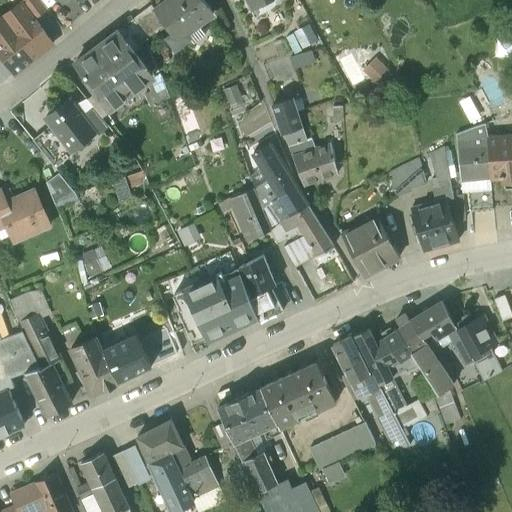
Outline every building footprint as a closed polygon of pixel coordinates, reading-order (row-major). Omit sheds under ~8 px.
[(47,8),(41,0),(20,0),(22,1),(34,18),(35,17),(47,8)] [(213,13),(204,0),(167,0),(156,9),(167,24),(174,32),(168,37),(176,48),(191,37),(187,32),(213,13)] [(22,1),(0,17),(0,53),(14,73),(53,43),(35,17),(34,18),(22,1)] [(153,4),(134,18),(149,37),(167,24),(156,9),(153,4)] [(137,46),(149,37),(134,18),(122,26),(137,46)] [(287,34),(297,52),(322,40),(313,21),(287,34)] [(137,46),(122,26),(120,29),(119,28),(94,48),(129,95),(144,84),(141,81),(152,73),(134,48),(137,46)] [(129,95),(94,48),(75,62),(94,87),(96,86),(99,90),(112,108),(113,107),(129,95)] [(311,50),(291,56),(294,68),(315,61),(311,50)] [(99,90),(88,98),(103,116),(113,108),(113,107),(112,108),(99,90)] [(97,130),(71,97),(46,116),(52,124),(72,149),(73,148),(97,130)] [(307,138),(292,98),(273,105),(289,145),(307,138)] [(343,105),(333,105),(334,119),(344,118),(343,105)] [(457,132),(461,180),(490,178),(487,140),(485,122),(457,132)] [(52,124),(33,139),(56,166),(75,151),(73,148),(72,149),(52,124)] [(331,143),(316,148),(312,136),(307,138),(289,145),(304,184),(338,172),(331,143)] [(511,137),(487,140),(490,178),(511,175),(511,137)] [(307,205),(269,143),(254,152),(266,171),(264,172),(292,213),(307,205)] [(444,145),(430,152),(438,178),(449,175),(444,145)] [(418,158),(389,172),(395,194),(411,189),(410,186),(426,181),(418,158)] [(62,204),(79,195),(66,170),(48,179),(62,204)] [(451,184),(435,189),(438,201),(447,199),(447,200),(453,198),(453,197),(451,184)] [(491,186),(468,188),(470,212),(493,210),(491,186)] [(253,187),(231,197),(248,239),(271,229),(253,187)] [(2,189),(0,189),(0,224),(8,221),(15,239),(50,224),(34,188),(17,196),(17,197),(7,202),(2,189)] [(465,219),(463,194),(453,197),(453,198),(447,200),(454,222),(465,219)] [(438,201),(412,209),(413,215),(409,217),(417,245),(422,243),(424,250),(459,239),(454,222),(447,200),(447,199),(438,201)] [(333,245),(307,205),(292,213),(299,224),(306,234),(305,235),(317,255),(333,245)] [(292,213),(280,222),(286,231),(299,224),(292,213)] [(377,215),(342,233),(364,276),(400,257),(377,215)] [(304,236),(283,247),(295,268),(315,256),(304,236)] [(105,242),(83,252),(93,274),(115,264),(105,242)] [(263,256),(239,267),(250,296),(271,286),(275,285),(263,256)] [(222,267),(172,290),(197,344),(279,305),(271,286),(250,296),(239,267),(225,274),(222,267)] [(40,289),(28,292),(38,312),(49,307),(40,289)] [(28,292),(10,299),(19,321),(38,312),(28,292)] [(511,314),(505,295),(494,299),(502,322),(511,318),(511,314)] [(100,302),(89,305),(94,318),(104,314),(100,302)] [(457,330),(442,302),(409,322),(420,337),(431,331),(436,338),(447,332),(466,367),(474,363),(471,357),(456,330),(457,330)] [(61,358),(38,312),(19,321),(22,326),(23,330),(26,338),(39,364),(41,367),(51,363),(61,358)] [(409,322),(404,315),(395,321),(400,329),(397,331),(412,353),(426,345),(420,337),(409,322)] [(457,330),(456,330),(471,357),(489,348),(479,327),(484,324),(480,318),(457,330)] [(397,331),(396,330),(389,329),(380,334),(383,339),(400,361),(412,354),(412,353),(397,331)] [(23,330),(0,338),(0,378),(11,375),(11,376),(28,370),(28,369),(39,364),(26,338),(23,330)] [(377,343),(369,330),(354,336),(372,371),(378,384),(380,388),(390,406),(403,399),(392,378),(405,371),(406,373),(420,368),(412,354),(400,361),(383,339),(377,343)] [(174,331),(143,346),(152,365),(182,351),(174,331)] [(137,333),(104,348),(119,380),(152,365),(143,346),(137,333)] [(104,348),(98,335),(71,348),(92,393),(119,380),(104,348)] [(368,372),(351,338),(333,345),(347,373),(359,397),(380,388),(378,384),(372,371),(368,372)] [(453,385),(426,345),(412,353),(412,354),(420,368),(438,395),(453,385)] [(489,348),(471,357),(474,363),(483,381),(501,371),(489,348)] [(61,358),(51,363),(60,382),(71,377),(61,358)] [(317,362),(261,387),(277,423),(279,427),(335,402),(317,362)] [(51,363),(41,367),(39,364),(28,369),(28,370),(35,384),(33,385),(41,403),(46,415),(71,403),(64,388),(60,382),(51,363)] [(359,397),(347,373),(341,376),(353,400),(359,397)] [(11,375),(0,378),(0,436),(27,424),(18,398),(13,382),(11,376),(11,375)] [(261,387),(218,407),(225,423),(242,461),(256,455),(247,436),(277,423),(261,387)] [(417,460),(380,388),(359,397),(366,412),(378,406),(391,430),(385,433),(402,467),(417,460)] [(171,421),(137,436),(149,462),(170,452),(172,451),(187,483),(211,471),(205,457),(191,463),(171,421)] [(365,422),(309,448),(319,470),(375,443),(365,422)] [(242,461),(225,423),(213,428),(223,450),(228,448),(242,480),(250,477),(242,461)] [(134,447),(123,452),(137,484),(147,479),(141,467),(143,467),(134,447)] [(137,484),(123,452),(113,456),(128,488),(137,484)] [(149,462),(148,463),(170,511),(171,511),(192,502),(190,498),(184,484),(170,452),(149,462)] [(283,495),(263,452),(256,455),(242,461),(250,477),(265,511),(290,511),(289,508),(298,504),(292,491),(283,495)] [(103,453),(81,463),(90,483),(93,489),(115,479),(103,453)] [(187,483),(184,484),(190,498),(218,485),(211,471),(187,483)] [(71,511),(55,475),(36,483),(36,484),(11,495),(17,507),(18,511),(38,511),(47,508),(48,511),(71,511)] [(115,479),(93,489),(95,493),(104,511),(130,511),(129,509),(115,479)] [(90,483),(77,489),(81,500),(95,493),(93,489),(90,483)] [(318,511),(305,484),(292,491),(298,504),(301,511),(318,511)]
